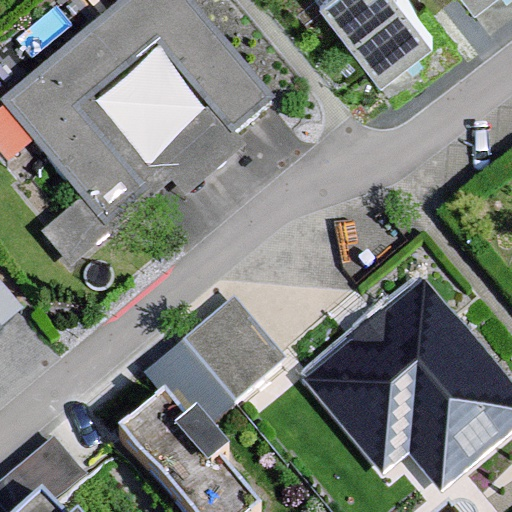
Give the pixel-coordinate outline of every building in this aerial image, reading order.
[(263,108),(173,0),(127,0),(0,104),(0,118),(75,211),(41,239),(69,273),(168,192),(180,206),(241,156),(226,138),(263,108)] [(449,40),(417,0),(320,0),(389,88),(449,40)] [(511,434),(511,401),(420,289),(299,388),(378,485),(404,463),(433,499),(511,434)] [(281,369),(227,306),(139,381),(160,405),(117,440),(178,511),(268,511),(203,435),(281,369)] [(48,511),(77,489),(45,450),(0,487),(0,511),(48,511)]
